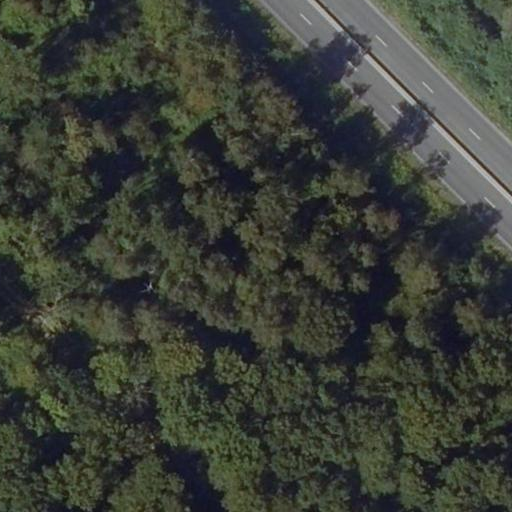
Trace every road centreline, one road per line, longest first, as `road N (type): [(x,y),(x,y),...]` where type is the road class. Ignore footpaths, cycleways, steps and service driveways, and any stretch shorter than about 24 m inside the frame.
road 1 (track): [(0,233),(291,511)]
road 2 (trunk): [(287,0),(511,225)]
road 3 (trunk): [(511,168),(340,0)]
